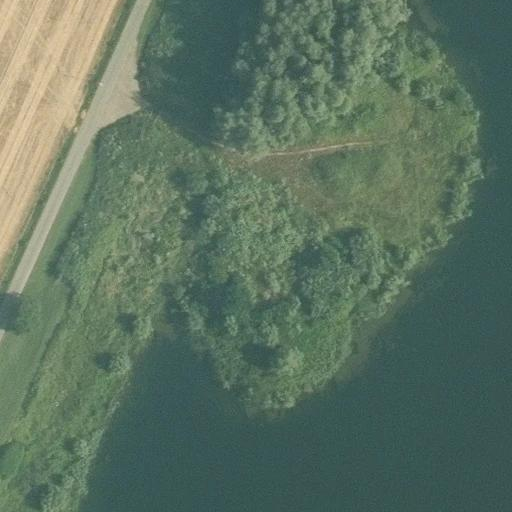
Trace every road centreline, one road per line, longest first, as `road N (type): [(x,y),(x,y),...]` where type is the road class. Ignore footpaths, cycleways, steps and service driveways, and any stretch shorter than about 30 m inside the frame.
road 1 (unclassified): [(0,342),(147,0)]
road 2 (track): [(108,91),(224,156),(274,169),(310,150),(402,142)]
